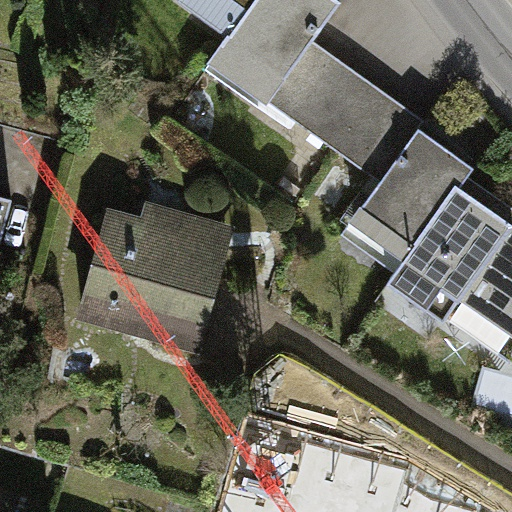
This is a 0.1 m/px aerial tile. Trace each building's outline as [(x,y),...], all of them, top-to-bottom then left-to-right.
[(179,0),(233,38),(258,0),(179,0)] [(266,100),(290,117),(328,64),(307,48),(338,4),(332,0),(258,0),(233,38),(221,55),(273,91),(266,100)] [(290,117),(336,149),(374,96),(328,64),(290,117)] [(336,149),(359,164),(396,112),(374,96),(336,149)] [(352,220),(407,259),(459,187),(473,167),(396,112),(359,164),(382,181),(364,206),(363,206),(352,220)] [(511,228),(511,224),(459,187),(407,259),(398,272),(391,282),(444,322),(465,294),(511,325),(511,267),(493,255),(511,228)] [(0,244),(12,199),(0,195),(0,244)] [(153,210),(148,228),(226,250),(231,232),(153,210)] [(84,310),(200,342),(226,250),(148,228),(110,218),(84,310)] [(343,234),(398,272),(407,259),(352,220),(343,234)] [(511,228),(493,255),(511,267),(511,228)] [(285,511),(387,511),(394,492),(299,465),(285,511)] [(432,465),(424,477),(477,511),(501,511),(502,509),(432,465)] [(399,470),(394,492),(387,511),(477,511),(424,477),(399,470)]
